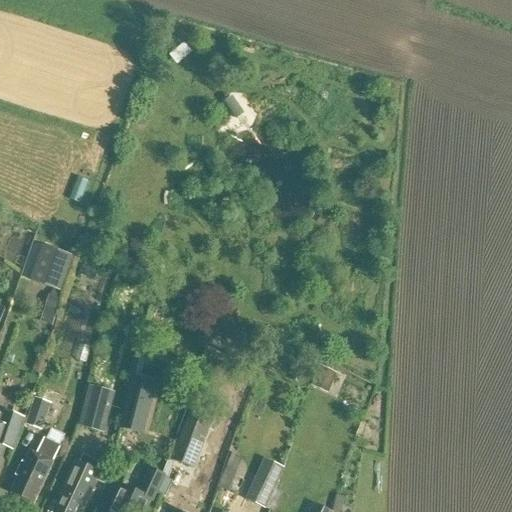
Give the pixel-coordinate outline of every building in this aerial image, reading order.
[(42,248),(30,281),(62,292),(74,259),(42,248)] [(82,265),(79,275),(96,279),(98,270),(82,265)] [(50,297),(46,310),(47,310),(56,313),(61,301),(50,297)] [(47,310),(41,325),(52,328),(57,313),(56,313),(47,310)] [(328,394),(337,374),(319,366),(311,386),(328,394)] [(158,387),(140,382),(134,380),(120,431),(144,438),(158,387)] [(90,388),(79,428),(104,434),(115,395),(90,388)] [(50,404),(35,399),(25,425),(41,431),(50,404)] [(191,412),(172,462),(196,471),(215,421),(191,412)] [(0,455),(0,446),(12,451),(23,421),(10,416),(4,431),(0,429),(0,456),(0,455)] [(45,439),(37,455),(32,453),(27,464),(23,462),(16,477),(19,479),(12,494),(36,505),(55,463),(54,463),(61,447),(45,439)] [(264,460),(245,500),(265,510),(268,502),(274,490),(284,469),(264,460)] [(82,506),(97,476),(73,465),(56,500),(59,502),(54,511),(74,511),(78,504),(82,506)] [(120,486),(116,494),(107,511),(143,511),(149,500),(154,503),(167,475),(150,467),(137,494),(120,486)] [(274,490),(268,502),(275,505),(281,493),(274,490)] [(342,511),(345,499),(337,498),(334,511),(342,511)]
